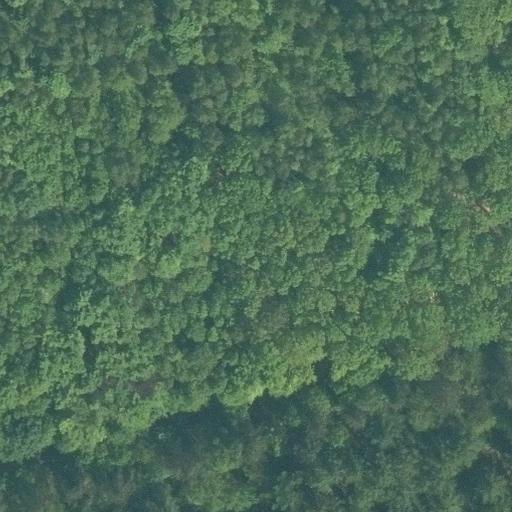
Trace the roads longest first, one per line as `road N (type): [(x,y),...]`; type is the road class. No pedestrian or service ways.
road 1 (track): [(283,511),(260,414),(260,361),(164,59),(0,98)]
road 2 (track): [(164,59),(278,22),(305,0)]
